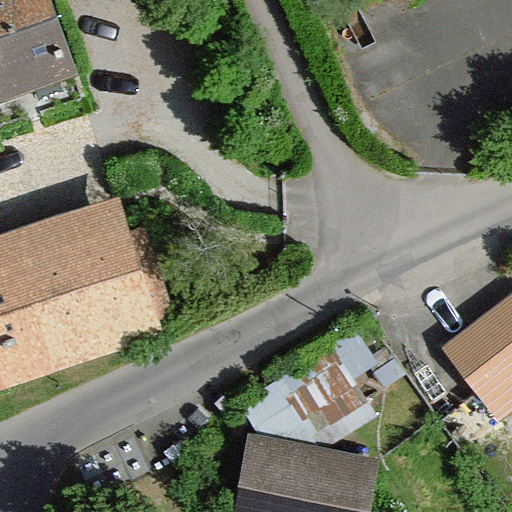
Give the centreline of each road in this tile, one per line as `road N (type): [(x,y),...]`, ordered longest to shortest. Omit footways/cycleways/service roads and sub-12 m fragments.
road 1 (unclassified): [(0,458),(375,271)]
road 2 (residential): [(375,271),(262,0)]
road 3 (unclassified): [(375,271),(511,205)]
